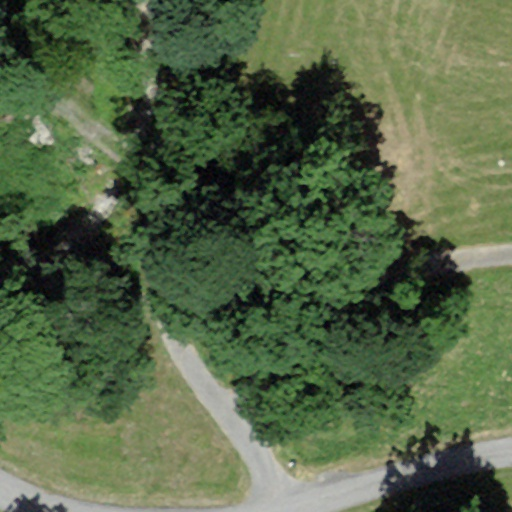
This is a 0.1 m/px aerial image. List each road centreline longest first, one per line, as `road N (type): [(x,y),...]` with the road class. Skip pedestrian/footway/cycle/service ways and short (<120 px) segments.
road 1 (track): [(0,75),(74,108),(129,170),(186,364),(232,418)]
road 2 (unclassified): [(306,511),(511,451)]
